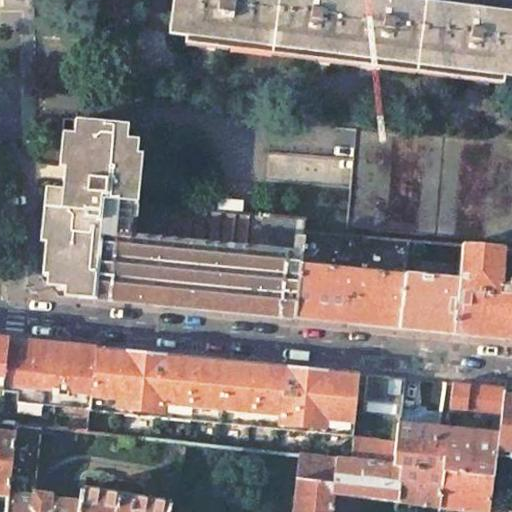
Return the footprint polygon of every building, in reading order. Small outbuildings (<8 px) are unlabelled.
[(511,12),(415,0),(173,0),(169,35),(200,38),(215,40),(292,50),(315,53),(331,55),(359,59),(375,60),(474,73),(489,75),(511,77),(511,12)] [(127,125),(74,120),(73,134),(62,133),(60,148),(70,149),(68,167),(64,166),(64,168),(63,175),(62,182),(62,189),(45,188),(42,223),(47,223),(45,242),(42,274),(48,275),(61,277),(59,287),(78,288),(77,298),(94,299),(103,202),(135,204),(136,204),(138,188),(139,174),(130,173),(132,155),(136,155),(138,140),(126,139),(127,125)] [(511,143),(355,130),(355,131),(353,143),(352,154),(352,160),(352,166),(351,176),(350,187),(346,229),(495,242),(511,242),(511,143)] [(135,204),(103,202),(94,299),(109,301),(194,309),(281,317),(294,318),(300,264),(301,252),(302,245),(303,238),(294,237),(292,253),(127,237),(129,216),(134,217),(135,204)] [(136,204),(135,204),(134,217),(129,216),(127,237),(292,253),(294,237),(303,238),(303,232),(305,219),(249,214),(220,212),(136,204)] [(494,249),(463,247),(459,280),(454,334),(511,340),(511,339),(511,278),(511,279),(509,285),(508,286),(507,296),(498,295),(503,250),(494,249)] [(357,270),(300,264),(294,318),(346,324),(347,324),(398,329),(404,275),(366,271),(357,270)] [(459,280),(404,275),(398,329),(444,333),(454,334),(459,280)] [(21,341),(7,340),(3,383),(2,391),(1,401),(89,410),(89,407),(94,355),(94,349),(53,344),(21,341)] [(125,352),(94,349),(94,355),(124,358),(125,352)] [(284,374),(167,362),(168,356),(149,354),(125,352),(124,358),(94,355),(89,407),(353,433),(355,411),(358,382),(329,379),(330,372),(308,370),(285,367),(284,374)] [(167,362),(284,374),(285,367),(168,356),(167,362)] [(359,375),(342,373),(330,372),(329,379),(358,382),(359,375)] [(442,472),(447,430),(440,429),(445,383),(403,379),(397,418),(397,424),(394,444),(391,467),(401,468),(397,503),(437,508),(442,472)] [(450,410),(474,412),(499,415),(502,389),(477,387),(453,384),(450,410)] [(511,390),(502,389),(499,415),(497,430),(496,435),(493,460),(511,461),(511,390)] [(397,418),(379,416),(378,421),(375,441),(388,443),(394,444),(397,424),(397,418)] [(442,472),(491,477),(493,460),(496,435),(447,430),(442,472)] [(13,434),(0,433),(0,495),(7,496),(7,493),(13,434)] [(350,462),(391,467),(394,444),(388,443),(375,441),(352,438),(352,440),(350,462)] [(300,456),(298,456),(292,511),(328,511),(330,495),(331,460),(300,456)] [(180,460),(166,457),(161,487),(173,489),(180,460)] [(335,460),(331,460),(330,495),(359,498),(370,500),(397,503),(401,468),(391,467),(350,462),(335,460)] [(491,477),(442,472),(437,508),(445,509),(465,511),(487,511),(487,510),(491,477)] [(166,511),(169,505),(81,490),(80,502),(77,511),(166,511)] [(77,511),(80,502),(7,493),(7,496),(5,511),(77,511)] [(357,511),(359,498),(330,495),(328,511),(357,511)]
